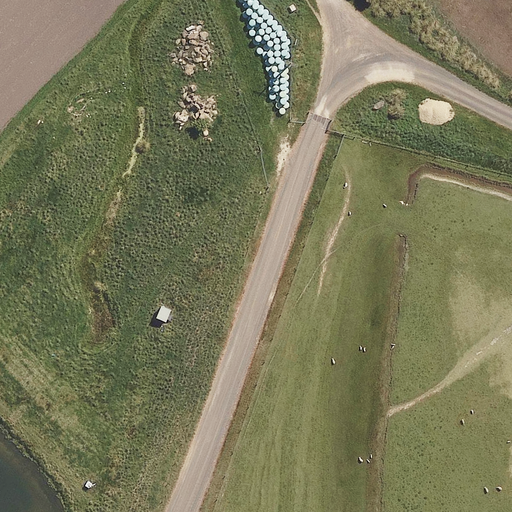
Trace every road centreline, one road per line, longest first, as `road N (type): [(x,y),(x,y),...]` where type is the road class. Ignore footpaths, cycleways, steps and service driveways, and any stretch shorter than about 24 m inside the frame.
road 1 (unclassified): [(175,511),(321,117),(369,60)]
road 2 (unclassified): [(369,60),(409,61),(511,115)]
